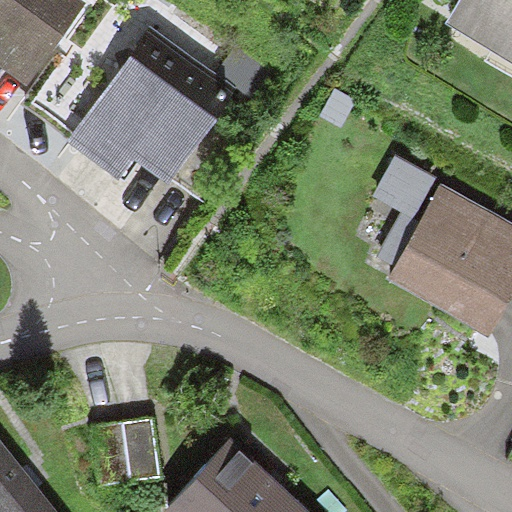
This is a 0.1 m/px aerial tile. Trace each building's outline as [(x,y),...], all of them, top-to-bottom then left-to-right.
[(0,0),(0,74),(17,86),(70,11),(54,0),(0,0)] [(511,59),(511,0),(449,0),(438,17),(511,59)] [(154,177),(214,92),(138,39),(68,137),(117,172),(127,158),(154,177)] [(370,198),(415,222),(433,188),(389,164),(370,198)] [(389,270),(486,322),(511,274),(511,230),(433,188),(415,222),(389,270)] [(142,426),(90,433),(97,486),(149,479),(142,426)] [(296,511),(227,448),(167,511),(296,511)] [(39,511),(0,463),(0,511),(39,511)]
